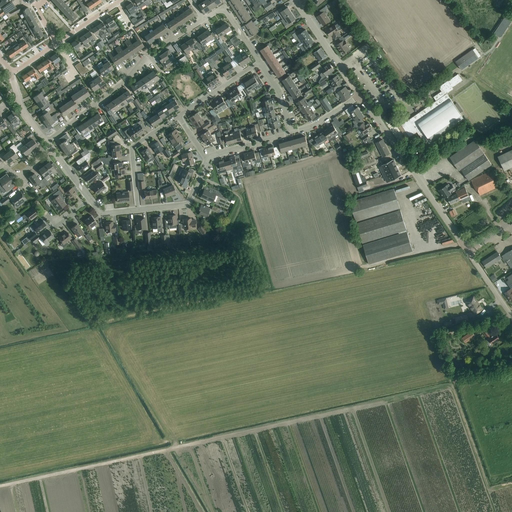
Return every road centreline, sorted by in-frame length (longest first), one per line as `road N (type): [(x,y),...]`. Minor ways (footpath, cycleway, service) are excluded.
road 1 (residential): [(46,141),(149,52),(203,19)]
road 2 (residential): [(468,252),(359,95)]
